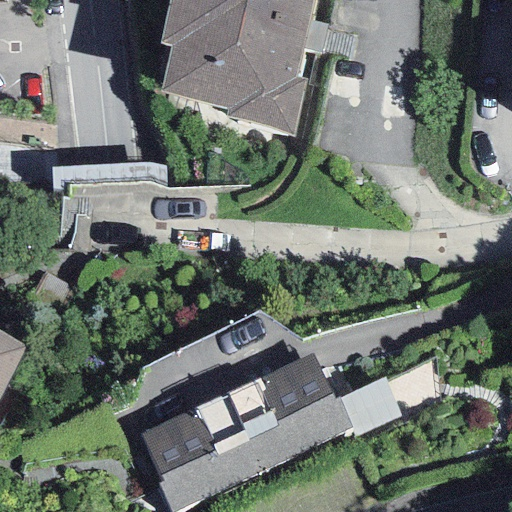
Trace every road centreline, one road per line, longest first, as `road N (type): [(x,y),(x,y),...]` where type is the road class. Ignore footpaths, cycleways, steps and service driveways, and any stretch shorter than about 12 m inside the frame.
road 1 (residential): [(39,511),(68,473),(105,382),(113,321),(86,0)]
road 2 (residential): [(511,238),(206,231),(92,215)]
